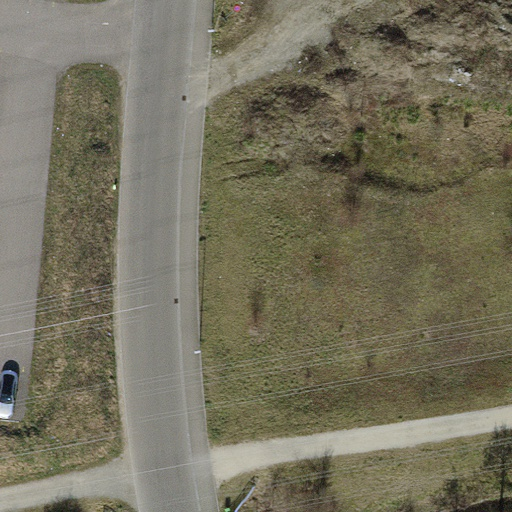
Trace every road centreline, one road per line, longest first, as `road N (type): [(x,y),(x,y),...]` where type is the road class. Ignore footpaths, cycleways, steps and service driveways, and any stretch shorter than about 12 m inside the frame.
road 1 (track): [(511,418),(0,503)]
road 2 (residential): [(166,0),(149,323),(171,511)]
